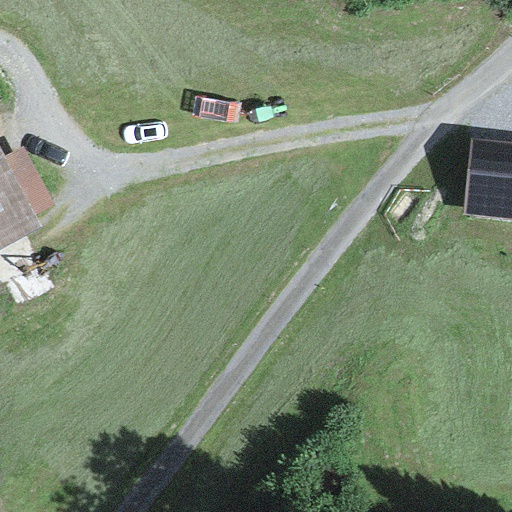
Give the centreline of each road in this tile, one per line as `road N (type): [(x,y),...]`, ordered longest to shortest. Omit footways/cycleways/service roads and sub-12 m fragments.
road 1 (track): [(131,511),(334,245),(442,115),(511,53)]
road 2 (track): [(442,115),(118,172),(73,153),(37,87),(0,47)]
